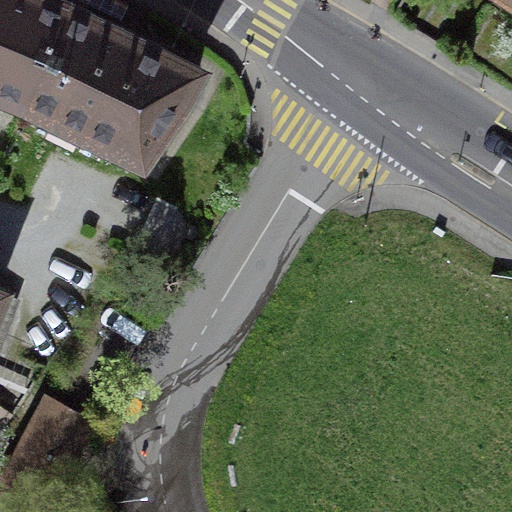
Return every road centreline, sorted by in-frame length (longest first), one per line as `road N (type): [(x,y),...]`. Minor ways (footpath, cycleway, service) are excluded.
road 1 (unclassified): [(365,80),(178,373),(160,427),(166,511)]
road 2 (secondary): [(511,183),(365,80)]
road 3 (secondary): [(365,80),(248,0)]
